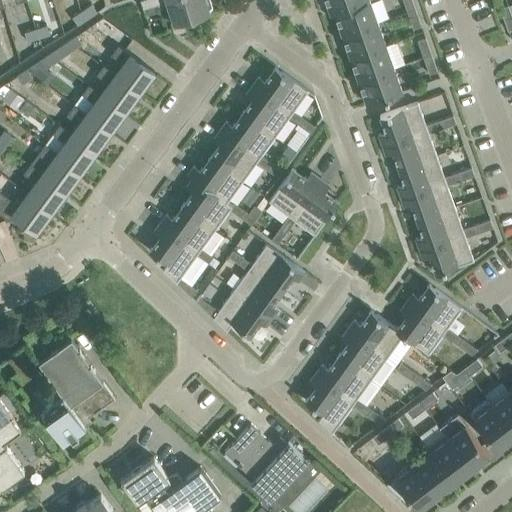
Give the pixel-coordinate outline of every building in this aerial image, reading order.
[(167,0),(174,20),(171,21),(175,33),(185,29),(184,24),(198,19),(196,14),(209,10),(205,0),(167,0)] [(326,0),(331,14),(335,12),(334,12),(366,0),(326,0)] [(366,0),(334,12),(335,12),(342,34),(378,21),(370,0),(366,0)] [(403,0),(408,11),(416,8),(413,0),(403,0)] [(83,9),(88,18),(98,12),(92,3),(91,4),(83,9)] [(504,18),(511,15),(511,13),(509,4),(500,7),(504,18)] [(416,8),(408,11),(414,28),(422,25),(416,8)] [(79,25),(88,18),(83,9),(81,10),(73,16),(79,25)] [(112,42),(120,32),(102,19),(94,29),(90,27),(86,33),(85,30),(77,35),(76,34),(69,39),(78,45),(82,43),(78,37),(85,35),(95,43),(97,41),(110,50),(115,44),(112,42)] [(378,21),(342,34),(350,57),(386,44),(378,21)] [(36,28),(39,37),(51,34),(47,24),(36,28)] [(28,41),(39,37),(36,28),(25,31),(28,41)] [(424,56),(432,53),(426,36),(418,39),(424,56)] [(77,46),(78,45),(69,39),(48,53),(58,61),(77,47),(78,47),(72,55),(87,66),(93,58),(96,60),(97,59),(82,48),(82,49),(77,46)] [(82,48),(97,59),(102,52),(87,41),(82,48)] [(140,91),(155,71),(119,43),(111,53),(123,62),(116,72),(116,73),(140,91)] [(386,44),(350,57),(359,79),(394,67),(386,44)] [(432,53),(424,56),(430,73),(438,70),(432,53)] [(140,91),(116,73),(116,72),(104,63),(97,73),(109,82),(101,92),(102,92),(101,93),(125,111),(140,91)] [(292,113),(294,110),(308,90),(276,66),(265,80),(259,76),(253,85),(292,113)] [(394,67),(359,79),(367,103),(403,90),(394,67)] [(32,77),(27,69),(17,76),(22,84),(32,77)] [(125,111),(101,93),(102,92),(101,92),(89,83),(82,92),(94,101),(86,112),(87,112),(87,113),(110,131),(125,111)] [(275,135),(289,116),(292,113),(253,85),(246,93),(252,98),(243,111),(275,135)] [(35,106),(17,92),(11,101),(20,107),(19,108),(29,115),(35,106)] [(428,128),(426,124),(418,101),(380,114),(386,131),(379,134),(383,144),(428,128)] [(110,131),(87,113),(87,112),(86,112),(75,103),(67,112),(79,121),(72,131),(73,132),(72,133),(95,151),(110,131)] [(300,124),(305,117),(294,110),(292,113),(289,116),(300,124)] [(259,157),(262,154),(275,135),(243,111),(233,125),(227,120),(220,129),(259,157)] [(440,119),(443,127),(457,122),(454,114),(440,119)] [(305,117),(300,124),(311,132),(316,125),(305,117)] [(443,127),(440,119),(426,124),(428,128),(429,132),(443,127)] [(95,151),(72,133),(73,132),(72,131),(60,123),(53,132),(65,141),(57,151),(57,152),(81,170),(95,151)] [(428,128),(383,144),(386,154),(393,152),(399,167),(437,154),(429,132),(428,128)] [(0,139),(6,144),(13,136),(5,129),(0,135),(0,139)] [(243,180),(257,161),(259,157),(220,129),(214,138),(220,142),(210,156),(243,180)] [(81,170),(57,152),(57,151),(45,142),(38,152),(50,161),(43,171),(43,172),(67,190),(81,170)] [(259,157),(257,161),(268,169),(272,162),(262,154),(259,157)] [(437,154),(399,167),(404,183),(397,186),(401,196),(446,180),(445,176),(437,154)] [(243,180),(210,156),(201,169),(194,165),(188,175),(192,178),(193,177),(227,201),(243,180)] [(67,190),(43,172),(43,171),(31,162),(24,171),(36,180),(27,192),(51,210),(67,190)] [(272,162),(268,169),(279,177),(283,170),(272,162)] [(458,171),(461,179),(475,174),(472,166),(458,171)] [(269,199),(289,214),(292,216),(320,177),(312,171),(307,177),(293,167),(269,199)] [(445,176),(446,180),(448,184),(461,179),(458,171),(445,176)] [(232,205),(227,201),(193,177),(192,178),(187,186),(193,191),(183,204),(216,228),(230,208),(232,205)] [(292,216),(296,219),(315,233),(339,200),(325,190),(329,184),(320,177),(292,216)] [(455,206),(448,184),(446,180),(401,196),(405,206),(412,204),(417,219),(455,206)] [(51,210),(27,192),(19,203),(0,189),(0,212),(10,219),(13,214),(36,231),(51,210)] [(232,205),(230,208),(241,216),(245,209),(234,201),(232,205)] [(199,250),(202,247),(216,228),(183,204),(173,218),(167,213),(161,222),(199,250)] [(455,206),(417,219),(423,235),(416,238),(419,248),(465,232),(463,228),(455,206)] [(245,209),(241,216),(252,224),(257,217),(245,209)] [(296,219),(292,216),(289,214),(280,226),(287,231),(296,219)] [(477,223),(480,231),(493,226),(490,218),(477,223)] [(177,281),(180,276),(197,253),(199,250),(161,222),(154,231),(160,235),(150,250),(167,262),(163,268),(177,281)] [(465,232),(466,236),(480,231),(477,223),(463,228),(465,232)] [(280,226),(271,239),(278,243),(287,231),(280,226)] [(236,228),(230,237),(237,242),(243,233),(236,228)] [(474,259),(466,236),(465,232),(419,248),(423,258),(430,256),(436,272),(474,259)] [(267,242),(252,262),(250,266),(283,289),(293,276),(299,280),(306,271),(267,242)] [(202,247),(199,250),(197,253),(209,262),(213,255),(202,247)] [(238,262),(243,255),(233,249),(229,255),(238,262)] [(243,255),(238,262),(248,269),(250,266),(252,262),(243,255)] [(283,289),(250,266),(248,269),(234,288),(272,316),(279,307),(273,303),(283,289)] [(180,276),(177,281),(192,296),(197,288),(180,276)] [(445,330),(448,326),(462,306),(429,283),(419,297),(413,292),(406,302),(445,330)] [(272,316),(234,288),(218,309),(214,316),(227,329),(232,322),(250,335),(260,320),(266,325),(272,316)] [(214,316),(218,309),(200,296),(197,300),(214,316)] [(396,328),(403,334),(429,353),(443,333),(445,330),(406,302),(400,310),(406,314),(397,327),(396,328)] [(403,334),(396,328),(397,327),(371,309),(361,323),(355,319),(348,328),(387,356),(403,334)] [(448,326),(445,330),(443,333),(458,343),(462,337),(448,326)] [(348,341),(338,355),(371,378),(387,356),(348,328),(342,336),(348,341)] [(495,344),(501,351),(511,342),(511,339),(508,334),(495,344)] [(41,410),(63,441),(72,435),(72,436),(78,432),(78,431),(86,425),(82,420),(95,411),(95,412),(103,407),(102,406),(115,397),(71,337),(39,361),(62,394),(41,410)] [(462,337),(458,343),(472,354),(479,349),(462,337)] [(371,378),(338,355),(329,368),(323,363),(316,373),(355,401),(357,397),(371,378)] [(483,365),(477,357),(465,367),(470,374),(483,365)] [(411,378),(416,371),(401,361),(397,367),(411,378)] [(465,367),(452,377),(457,384),(470,374),(465,367)] [(416,371),(411,378),(426,389),(433,384),(416,371)] [(332,432),(353,404),(355,401),(316,373),(310,381),(316,385),(305,400),(323,412),(319,419),(332,432)] [(438,398),(433,390),(420,400),(426,408),(438,398)] [(511,393),(509,390),(492,402),(492,403),(511,429),(511,393)] [(0,487),(24,469),(6,444),(7,443),(6,442),(4,444),(1,441),(21,427),(11,413),(13,412),(0,394),(0,487)] [(357,397),(355,401),(353,404),(366,414),(371,407),(357,397)] [(492,402),(489,397),(470,412),(480,425),(498,448),(511,437),(511,429),(492,403),(492,402)] [(426,408),(420,400),(407,410),(413,417),(426,408)] [(371,407),(366,414),(380,423),(387,418),(371,407)] [(404,424),(398,417),(386,426),(391,434),(404,424)] [(271,499),(294,473),(308,459),(288,441),(280,450),(251,422),(225,450),(254,478),(251,481),(271,499)] [(489,454),(465,423),(448,436),(447,436),(472,468),(489,454)] [(386,426),(373,436),(378,443),(391,434),(386,426)] [(444,431),(426,445),(429,450),(430,449),(454,481),(472,468),(447,436),(448,436),(444,431)] [(430,449),(429,450),(413,462),(437,494),(454,481),(430,449)] [(120,479),(132,495),(137,502),(147,495),(159,511),(196,511),(221,494),(201,465),(182,479),(177,472),(169,477),(154,455),(120,479)] [(437,494),(413,462),(395,476),(397,478),(390,483),(388,481),(387,482),(405,499),(407,498),(405,496),(408,494),(419,508),(437,494)] [(114,511),(101,493),(87,503),(85,501),(77,508),(78,510),(75,511),(114,511)]
